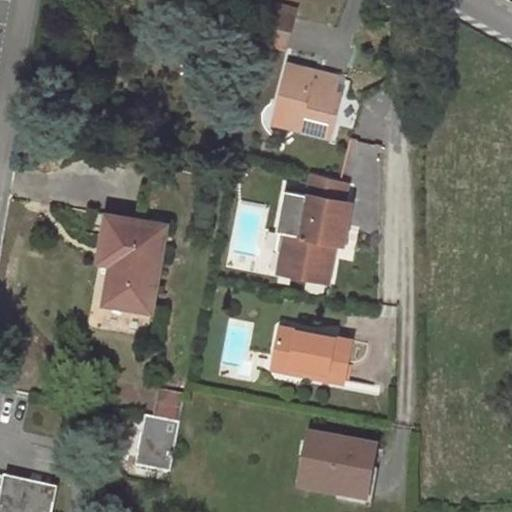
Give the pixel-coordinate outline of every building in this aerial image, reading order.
[(291,17),(261,9),(255,38),(286,45),(291,17)] [(278,106),(289,110),(296,112),(292,127),(329,138),(340,98),(333,97),(335,90),(338,76),(288,64),(278,106)] [(342,93),(335,90),(333,97),(340,98),(342,93)] [(285,125),(292,127),(296,112),(289,110),(285,125)] [(347,180),(375,185),(382,145),(354,140),(347,180)] [(244,160),(230,172),(238,180),(252,168),(244,160)] [(307,194),(345,202),(349,183),(310,176),(307,194)] [(298,235),(306,194),(289,191),(277,251),(283,253),(286,233),(298,235)] [(307,194),(306,194),(298,235),(286,233),(283,253),(295,255),(291,274),(328,282),(333,256),(328,255),(331,242),(336,243),(343,244),(351,203),(345,202),(307,194)] [(108,214),(102,249),(115,250),(112,263),(106,303),(152,310),(164,225),(108,214)] [(333,256),(336,243),(331,242),(328,255),(333,256)] [(115,250),(102,249),(100,260),(112,263),(115,250)] [(279,271),(291,274),(295,255),(283,253),(279,271)] [(281,326),(276,357),(310,364),(308,374),(344,381),(351,339),(281,326)] [(274,366),(308,374),(310,364),(276,357),(274,366)] [(180,422),(185,395),(158,390),(153,417),(180,422)] [(146,416),(138,455),(173,462),(180,422),(153,417),(146,416)] [(374,448),(311,436),(301,488),(364,499),(374,448)] [(138,455),(136,462),(171,471),(173,462),(138,455)] [(53,511),(58,487),(0,474),(0,511),(53,511)]
